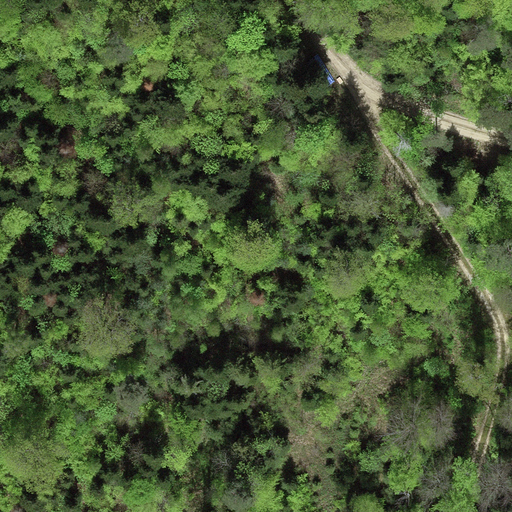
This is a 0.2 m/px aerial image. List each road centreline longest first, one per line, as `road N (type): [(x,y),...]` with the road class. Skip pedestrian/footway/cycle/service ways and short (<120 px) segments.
road 1 (track): [(299,0),(503,331),(505,371),(461,511)]
road 2 (track): [(357,89),(511,140)]
